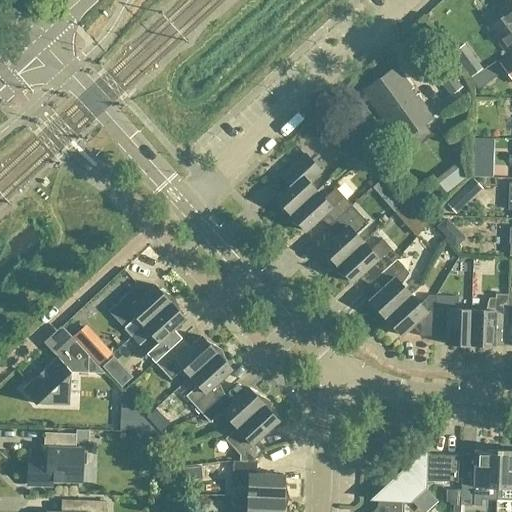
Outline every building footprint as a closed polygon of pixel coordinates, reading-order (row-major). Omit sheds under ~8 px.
[(511,0),(493,0),(491,1),(503,17),(487,29),(507,56),(511,52),(511,0)] [(470,48),(459,54),(468,70),(479,64),(470,48)] [(511,57),(501,66),(511,80),(511,57)] [(400,144),(434,120),(417,97),(415,98),(411,92),(413,91),(396,68),(362,93),(400,144)] [(439,81),(450,97),(460,90),(449,74),(439,81)] [(290,217),(316,193),(308,185),(321,174),(304,156),(286,173),(294,181),(274,200),(277,203),(283,217),(288,215),(290,217)] [(323,201),(316,193),(290,217),(292,219),(289,223),(302,231),(305,234),(325,215),(333,224),(351,208),(335,190),(323,201)] [(367,225),(351,208),(333,224),(341,233),(321,251),(324,254),(330,268),(334,266),(336,268),(362,244),(355,237),(367,225)] [(420,218),(407,229),(417,240),(428,227),(420,218)] [(370,252),(362,244),(336,268),(338,270),(336,275),(349,282),(352,285),(372,267),(380,275),(395,261),(398,259),(382,241),(370,252)] [(368,303),(384,320),(410,297),(401,287),(408,276),(395,261),(380,275),(376,280),(384,289),(368,303)] [(169,304),(167,302),(169,298),(156,290),(153,287),(133,306),(125,297),(107,313),(131,339),(169,304)] [(507,301),(507,297),(495,296),(494,300),(488,300),(484,313),(471,312),(470,347),(493,348),(494,327),(506,327),(507,301)] [(434,324),(435,298),(428,298),(419,306),(410,297),(384,320),(400,338),(416,323),(420,328),(419,338),(434,339),(434,324)] [(446,347),(470,347),(471,312),(457,312),(457,299),(435,298),(434,324),(447,325),(446,347)] [(169,304),(131,339),(154,365),(172,348),(181,340),(173,332),(184,321),(182,318),(176,304),(171,306),(169,304)] [(109,357),(83,329),(73,338),(99,367),(109,357)] [(190,379),(216,355),(214,353),(216,349),(203,341),(200,339),(180,357),(172,348),(154,365),(170,382),(183,371),(190,379)] [(87,375),(88,358),(74,343),(21,392),(35,406),(69,408),(70,374),(87,375)] [(222,356),(218,358),(216,355),(190,379),(197,387),(185,398),(201,416),(219,399),(211,391),(231,372),(229,369),(222,356)] [(236,430),(262,407),(260,404),(263,400),(250,393),(247,390),(227,408),(219,399),(201,416),(209,425),(221,414),(236,430)] [(239,463),(244,464),(252,464),(266,451),(258,442),(278,424),(275,421),(269,407),(265,409),(262,407),(236,430),(224,441),(239,458),(239,463)] [(28,487),(48,487),(48,482),(80,484),(81,452),(75,451),(75,436),(43,435),(42,462),(29,462),(28,487)] [(496,490),(498,453),(488,452),(488,451),(474,450),(473,481),(461,481),(460,507),(481,508),(481,501),(496,502),(496,490)] [(425,489),(425,483),(457,484),(458,458),(426,457),(426,451),(370,502),(377,502),(377,509),(373,511),(402,511),(403,503),(409,503),(425,489)] [(496,490),(496,502),(511,502),(511,451),(508,451),(508,453),(498,453),(496,490)] [(256,464),(252,464),(244,464),(239,463),(232,463),(231,487),(248,488),(247,499),(282,500),(282,497),(287,496),(283,481),(283,477),(256,476),(256,464)] [(282,503),(282,500),(247,499),(247,509),(230,509),(230,511),(284,511),(287,505),(282,503)] [(104,511),(105,504),(74,502),(73,511),(104,511)]
